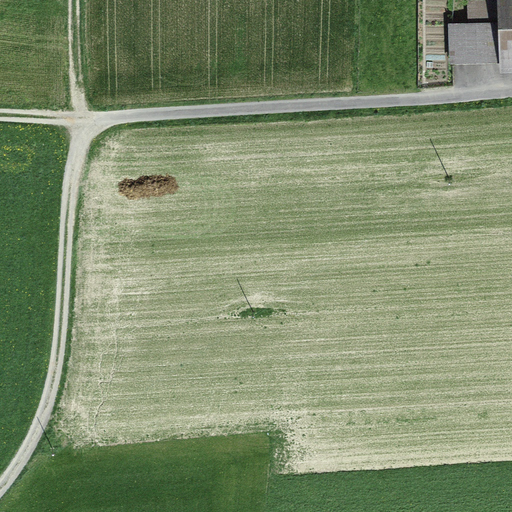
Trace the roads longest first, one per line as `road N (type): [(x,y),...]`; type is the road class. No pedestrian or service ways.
road 1 (track): [(94,122),(511,92)]
road 2 (track): [(0,473),(38,426),(61,308),(73,156),(94,122)]
